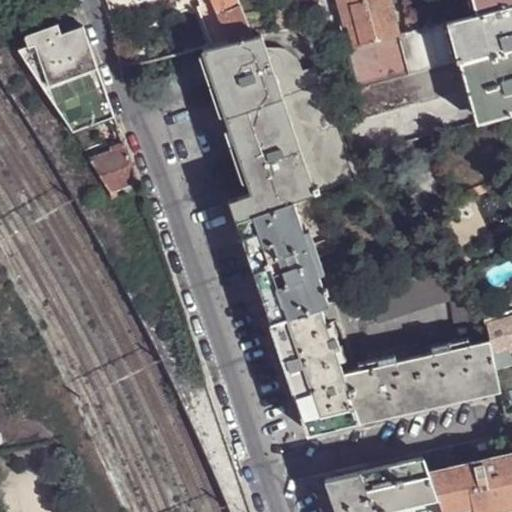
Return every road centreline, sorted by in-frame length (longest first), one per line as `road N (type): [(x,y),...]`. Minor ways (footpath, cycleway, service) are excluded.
road 1 (residential): [(95,0),(255,469)]
road 2 (residential): [(255,469),(477,420),(511,422)]
